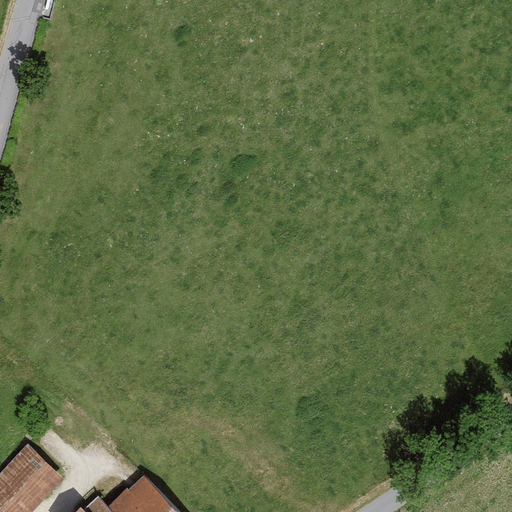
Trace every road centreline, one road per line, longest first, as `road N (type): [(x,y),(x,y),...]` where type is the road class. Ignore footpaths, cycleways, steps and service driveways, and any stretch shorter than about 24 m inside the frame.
road 1 (residential): [(511,416),(369,511)]
road 2 (residential): [(0,129),(32,0)]
